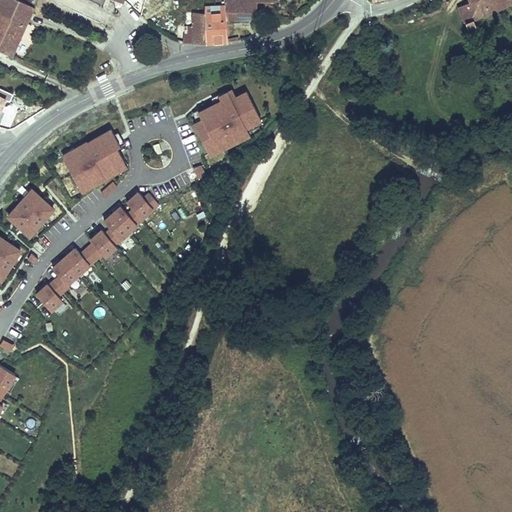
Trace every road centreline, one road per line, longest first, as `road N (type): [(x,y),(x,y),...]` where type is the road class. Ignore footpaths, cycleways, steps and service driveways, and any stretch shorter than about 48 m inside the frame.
road 1 (track): [(360,8),(234,220),(216,270)]
road 2 (residential): [(0,322),(41,266),(143,170)]
road 3 (track): [(480,194),(454,189),(356,130),(311,88)]
road 4 (secondary): [(130,77),(74,104),(0,163)]
road 5 (secondary): [(334,0),(306,26),(261,46),(197,58)]
road 6 (residential): [(143,170),(135,154),(142,137),(167,134),(178,148),(175,165),(151,174)]
